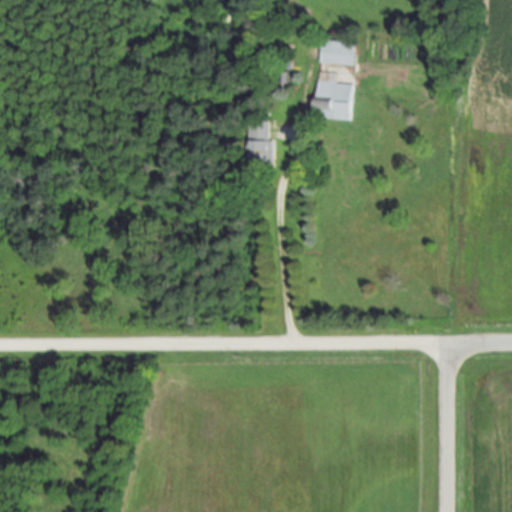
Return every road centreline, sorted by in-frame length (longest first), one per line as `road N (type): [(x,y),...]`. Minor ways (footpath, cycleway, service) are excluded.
road 1 (residential): [(0,345),(446,345)]
road 2 (residential): [(446,511),(446,345)]
